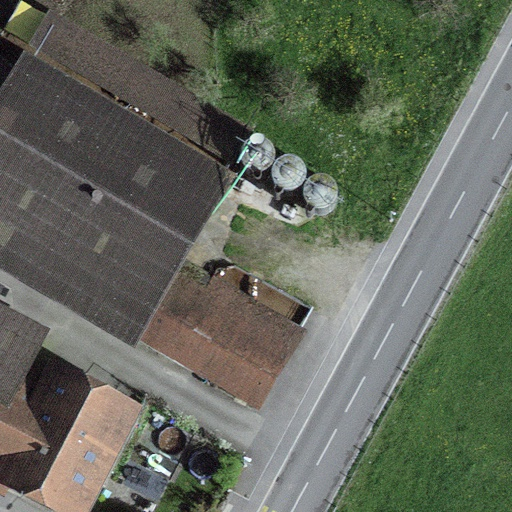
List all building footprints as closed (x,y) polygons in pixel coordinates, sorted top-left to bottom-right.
[(0,129),(0,263),(137,341),(176,271),(249,142),(55,33),(0,129)] [(253,180),(258,180),(263,179),(268,177),(272,172),(274,167),(274,162),(272,157),(269,152),(264,150),(259,148),(254,149),(249,151),(245,154),(243,158),(242,163),(242,169),(244,173),(248,177),(253,180)] [(285,196),(290,196),(296,195),(300,193),(304,188),(306,183),(306,178),(304,173),(301,168),(297,166),(292,164),(286,165),(282,167),(278,170),(275,174),(274,179),(274,185),(277,189),(280,193),(285,196)] [(316,216),(321,216),(326,215),(331,213),(335,208),(337,203),(337,198),(335,193),(332,188),(327,186),(322,184),(317,185),(312,186),(308,190),(306,194),(305,199),(305,205),(307,209),(311,213),(316,216)] [(176,271),(137,341),(254,406),(293,336),(176,271)] [(55,363),(0,335),(0,469),(47,380),(55,363)] [(47,380),(0,469),(0,491),(39,511),(92,511),(137,427),(47,380)]
